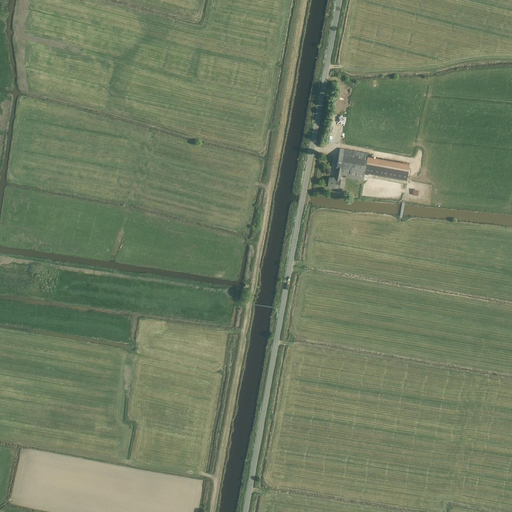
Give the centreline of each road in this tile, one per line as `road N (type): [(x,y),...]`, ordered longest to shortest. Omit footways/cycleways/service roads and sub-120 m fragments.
road 1 (tertiary): [(246,511),(340,0)]
road 2 (track): [(210,511),(300,0)]
